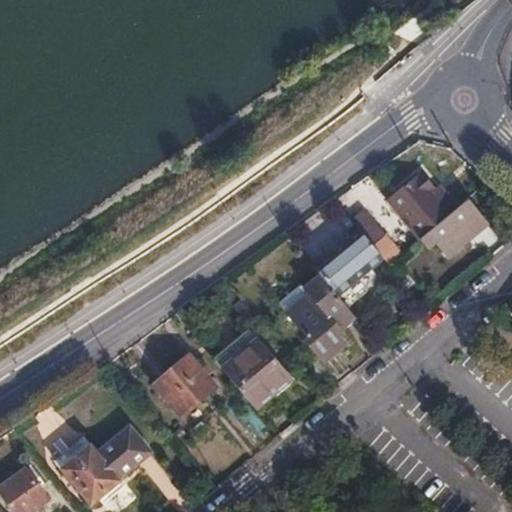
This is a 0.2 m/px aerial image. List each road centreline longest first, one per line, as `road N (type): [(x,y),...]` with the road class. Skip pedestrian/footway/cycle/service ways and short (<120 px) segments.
road 1 (residential): [(426,112),(0,399)]
road 2 (residential): [(222,511),(511,265)]
